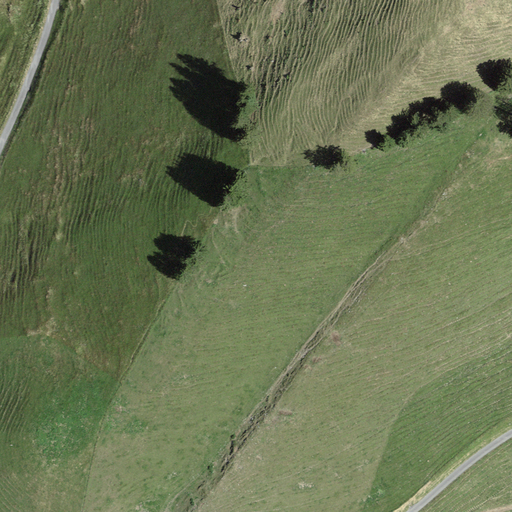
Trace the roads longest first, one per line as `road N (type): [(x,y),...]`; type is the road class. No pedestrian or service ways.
road 1 (unclassified): [(54,0),(0,143)]
road 2 (unclassified): [(411,511),(511,432)]
